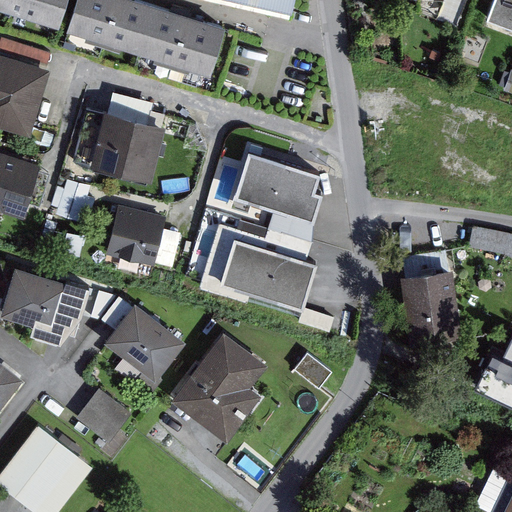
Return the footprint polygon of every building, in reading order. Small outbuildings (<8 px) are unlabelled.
[(0,0),(0,3),(62,23),(68,0),(0,0)] [(228,26),(148,0),(76,0),(69,23),(214,70),(228,26)] [(231,0),(295,14),(297,0),(231,0)] [(511,0),(494,0),(489,15),(511,23),(511,0)] [(0,121),(30,130),(49,65),(0,50),(0,121)] [(428,100),(393,91),(387,116),(421,125),(428,100)] [(511,124),(450,104),(441,132),(457,137),(447,167),(501,184),(511,151),(511,124)] [(168,122),(106,105),(91,159),(153,176),(168,122)] [(321,169),(250,147),(235,194),(314,218),(323,190),(315,188),(321,169)] [(44,163),(0,149),(0,208),(28,216),(44,163)] [(58,209),(85,215),(93,181),(65,175),(58,209)] [(169,213),(122,200),(108,249),(155,262),(169,213)] [(270,235),(222,219),(199,287),(300,321),(321,259),(312,256),(317,241),(273,227),(270,235)] [(511,250),(511,231),(477,223),(472,241),(511,250)] [(57,329),(71,282),(16,265),(2,312),(57,329)] [(462,338),(454,265),(394,272),(402,345),(462,338)] [(188,339),(135,298),(104,339),(157,379),(188,339)] [(268,362),(224,326),(169,393),(228,441),(265,397),(249,385),(268,362)] [(323,383),(335,366),(310,347),(298,365),(323,383)] [(0,402),(23,374),(0,356),(0,402)] [(135,411),(103,384),(80,412),(112,438),(135,411)] [(56,511),(94,463),(41,422),(0,474),(0,480),(40,511),(56,511)] [(511,511),(511,490),(501,511),(511,511)]
